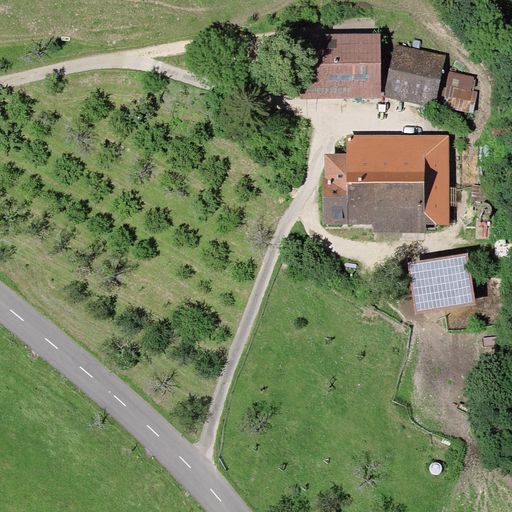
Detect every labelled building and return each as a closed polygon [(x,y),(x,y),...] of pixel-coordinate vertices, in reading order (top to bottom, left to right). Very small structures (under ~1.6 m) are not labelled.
[(381,97),(381,34),(299,34),(300,97),(381,97)] [(446,55),(394,44),(384,96),(436,106),(446,55)] [(474,75),(450,70),(442,108),(473,115),(478,91),(471,90),(474,75)] [(448,134),(347,135),(347,153),(325,154),(325,178),(323,178),(323,223),(347,223),(347,225),(374,224),(374,233),(427,232),(427,225),(449,224),(448,134)] [(468,253),(408,263),(416,313),(476,304),(468,253)]
